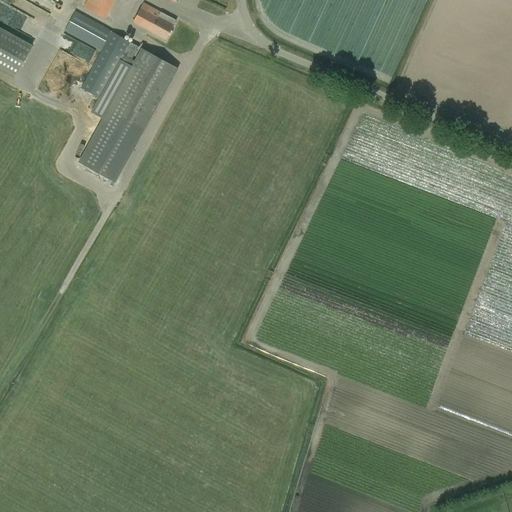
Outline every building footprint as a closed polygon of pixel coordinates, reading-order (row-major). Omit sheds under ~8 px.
[(0,0),(43,21),(47,14),(52,17),(57,8),(41,0),(0,0)] [(115,0),(86,0),(83,7),(105,20),(115,0)] [(176,21),(167,16),(143,3),(132,22),(157,35),(166,40),(176,21)] [(81,88),(100,98),(123,55),(131,60),(138,47),(110,32),(111,31),(75,12),(64,32),(100,51),(81,88)] [(0,27),(0,69),(15,77),(32,45),(0,27)] [(93,133),(78,162),(115,182),(131,154),(139,138),(173,77),(178,68),(142,48),(137,57),(134,62),(132,66),(102,119),(93,133)]
